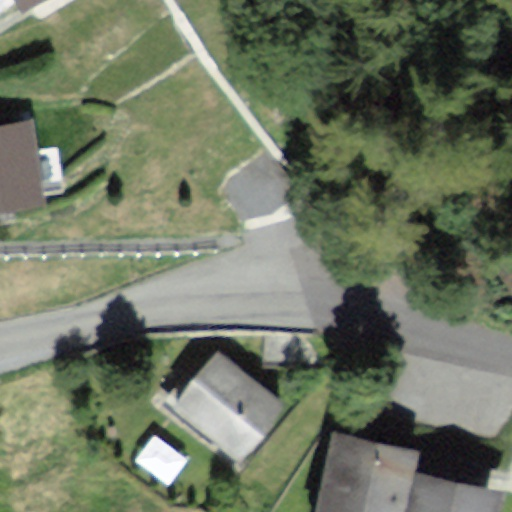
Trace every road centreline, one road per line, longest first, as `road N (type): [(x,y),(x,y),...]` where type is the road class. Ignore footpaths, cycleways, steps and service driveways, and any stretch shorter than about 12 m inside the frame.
road 1 (unclassified): [(0,339),(253,296),(511,346)]
road 2 (track): [(253,296),(430,0)]
